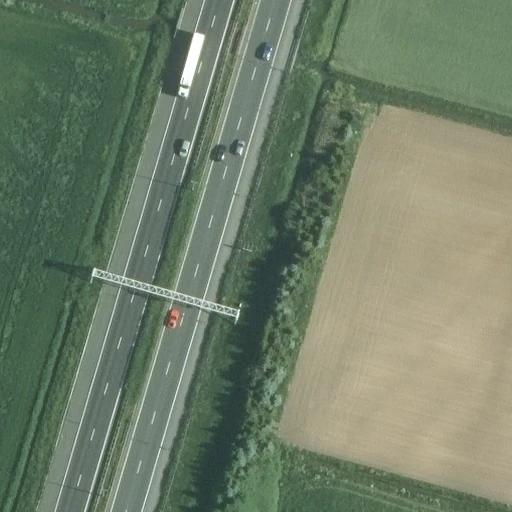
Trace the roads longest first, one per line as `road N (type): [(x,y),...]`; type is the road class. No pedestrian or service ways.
road 1 (motorway): [(126,511),(277,0)]
road 2 (motorway): [(212,0),(63,511)]
